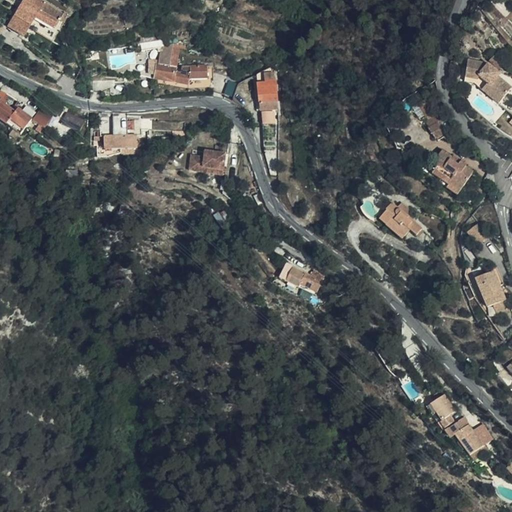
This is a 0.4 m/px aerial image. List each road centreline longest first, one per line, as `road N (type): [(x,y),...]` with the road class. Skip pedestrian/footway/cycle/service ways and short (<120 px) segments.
road 1 (tertiary): [(0,67),(114,106),(222,106),(254,146),(278,205),(324,247),(384,281),(457,372),(511,423)]
road 2 (residential): [(511,193),(449,99),(445,65),(466,0)]
